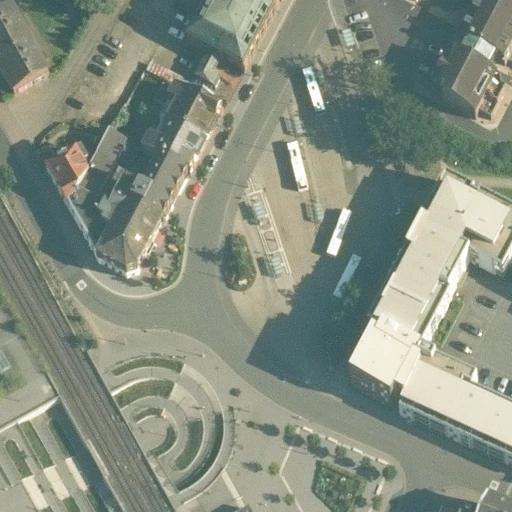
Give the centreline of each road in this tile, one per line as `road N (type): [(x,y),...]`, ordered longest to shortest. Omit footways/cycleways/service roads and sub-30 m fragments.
road 1 (residential): [(205,304),(230,350),(267,382),(511,495)]
road 2 (residential): [(310,0),(212,202),(201,257),(205,304)]
road 3 (residential): [(0,144),(88,296),(138,315),(205,304)]
